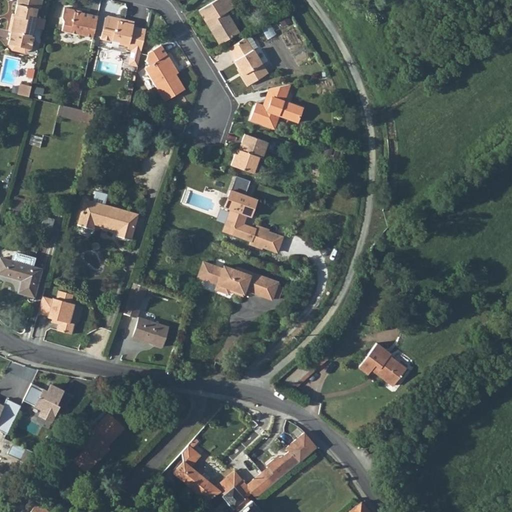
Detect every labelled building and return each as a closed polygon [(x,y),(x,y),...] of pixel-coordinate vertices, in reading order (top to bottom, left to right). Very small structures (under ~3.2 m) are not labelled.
[(43,1),(37,0),(19,0),(14,20),(12,20),(9,33),(11,34),(8,46),(12,52),(25,55),(31,52),(34,39),(31,39),(34,29),(36,20),(38,11),(40,11),(43,1)] [(212,0),(198,10),(218,43),(237,31),(224,12),(234,6),(229,0),(212,0)] [(60,18),(62,5),(54,3),(51,16),(60,18)] [(92,36),(97,14),(81,10),(81,13),(73,11),(74,8),(62,5),(60,18),(64,19),(62,29),(92,36)] [(140,51),(145,28),(133,25),(134,20),(108,14),(105,16),(100,38),(111,40),(111,39),(118,41),(118,43),(128,46),(127,48),(132,49),(129,64),(137,66),(140,51)] [(44,21),(36,20),(34,29),(42,31),(44,21)] [(227,46),(235,60),(233,61),(241,75),(240,76),(245,86),(265,74),(251,50),(249,51),(242,38),(227,46)] [(145,68),(166,101),(185,89),(173,70),(176,68),(167,55),(161,45),(148,53),(147,61),(150,66),(145,68)] [(30,96),(34,79),(24,77),(20,94),(30,96)] [(262,104),(254,101),(248,119),(273,127),(279,110),(288,113),(286,119),(296,122),(301,108),(283,100),(288,83),(269,88),(268,90),(271,95),(267,106),(262,104)] [(262,104),(267,106),(271,95),(268,90),(262,104)] [(65,102),(55,100),(53,111),(63,113),(65,102)] [(78,104),(65,102),(63,113),(78,116),(80,105),(78,104)] [(90,107),(80,105),(78,116),(87,118),(90,107)] [(230,165),(251,173),(257,156),(260,157),(266,141),(244,134),(237,153),(234,152),(230,165)] [(244,186),(230,182),(226,192),(220,209),(227,211),(223,222),(226,223),(223,232),(231,234),(231,236),(248,242),(247,245),(260,249),(260,247),(275,252),(279,237),(265,232),(257,236),(251,234),(253,230),(240,226),(243,216),(248,217),(253,201),(241,197),(244,186)] [(8,205),(9,205),(20,208),(23,198),(10,195),(8,205)] [(77,220),(91,223),(92,219),(119,225),(118,229),(130,232),(135,208),(82,197),(77,220)] [(220,233),(231,236),(231,234),(223,232),(226,223),(223,222),(220,233)] [(253,230),(251,234),(257,236),(265,232),(265,230),(254,227),(253,230)] [(8,258),(0,255),(0,272),(18,277),(15,289),(31,294),(38,266),(29,264),(32,255),(12,250),(10,251),(8,258)] [(206,280),(211,264),(202,261),(197,277),(206,280)] [(211,264),(206,280),(217,283),(215,288),(228,293),(230,287),(244,292),(245,288),(262,293),(267,276),(236,265),(235,268),(223,264),(222,267),(211,264)] [(277,279),(267,276),(262,293),(272,297),(277,279)] [(133,281),(123,310),(135,314),(144,290),(151,292),(153,287),(133,281)] [(275,297),(280,299),(285,286),(280,284),(275,297)] [(49,297),(39,294),(34,311),(44,314),(44,315),(48,316),(56,318),(55,322),(53,328),(68,332),(71,321),(66,320),(71,302),(67,301),(69,292),(55,288),(53,297),(49,296),(49,297)] [(161,345),(168,325),(138,315),(132,335),(161,345)] [(359,365),(370,372),(374,365),(382,369),(380,373),(394,382),(406,364),(390,354),(391,351),(375,341),(359,365)] [(293,391),(315,369),(304,358),(282,379),(293,391)] [(47,390),(31,383),(30,385),(46,393),(47,390)] [(46,393),(30,385),(23,399),(42,408),(39,413),(51,419),(57,407),(61,408),(73,395),(62,390),(50,384),(47,390),(46,393)] [(0,429),(7,433),(20,405),(6,398),(2,405),(0,404),(0,429)] [(89,449),(79,462),(92,473),(114,448),(112,446),(127,427),(110,411),(93,431),(96,434),(86,446),(89,449)] [(183,454),(186,463),(176,475),(209,504),(218,493),(221,497),(234,486),(243,497),(251,491),(255,497),(257,499),(318,448),(307,435),(288,449),(291,453),(282,460),(279,463),(276,460),(268,467),(270,469),(248,487),(242,480),(236,484),(230,477),(216,488),(190,466),(192,464),(194,465),(202,456),(190,446),(183,454)] [(236,472),(230,477),(236,484),(242,480),(236,472)] [(234,486),(221,497),(233,511),(236,509),(238,511),(244,506),(242,504),(246,501),(248,503),(255,497),(251,491),(243,497),(234,486)] [(52,511),(37,502),(30,511),(52,511)] [(260,511),(252,503),(241,511),(260,511)] [(370,511),(363,503),(351,511),(370,511)]
